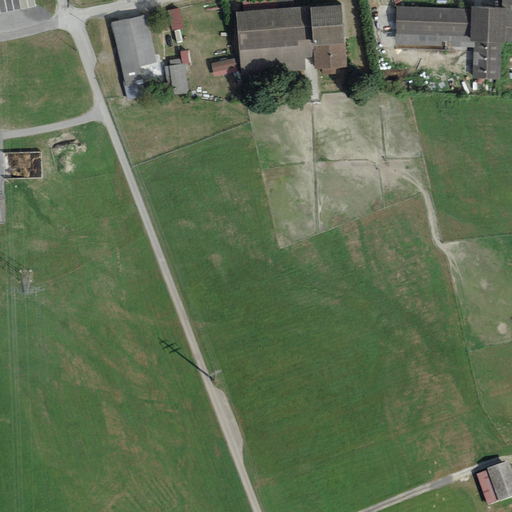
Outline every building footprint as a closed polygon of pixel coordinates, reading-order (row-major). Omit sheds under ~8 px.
[(18,0),(0,0),(0,13),(21,9),(18,0)] [(472,8),(396,4),(394,45),(473,49),(472,77),(500,78),(502,42),(511,42),(511,0),(503,0),(503,7),(472,5),(472,8)] [(342,3),(236,10),(241,73),(306,69),(305,58),(314,57),(314,68),(321,67),(322,74),(340,73),(340,65),(346,64),(342,3)] [(171,9),(173,30),(185,29),(183,8),(171,9)] [(109,22),(123,85),(138,82),(134,64),(151,60),(141,15),(109,22)] [(189,49),(181,51),(182,57),(172,59),(173,65),(191,61),(189,49)] [(216,77),(239,71),(236,57),(212,63),(216,77)] [(167,77),(174,77),(175,92),(189,92),(188,64),(167,65),(167,77)] [(37,153),(2,154),(3,180),(37,179),(37,153)] [(478,475),(487,505),(511,497),(511,477),(508,464),(487,470),(487,472),(478,475)]
